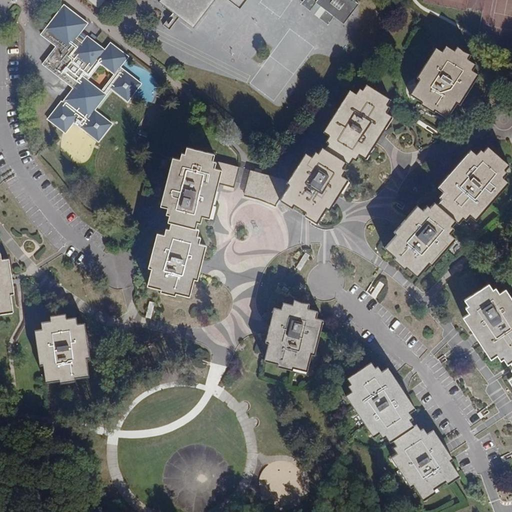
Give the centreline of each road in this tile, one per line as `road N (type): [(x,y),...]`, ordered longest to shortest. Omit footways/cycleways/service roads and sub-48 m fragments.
road 1 (residential): [(327,280),(417,365),(466,430),(499,511)]
road 2 (residential): [(0,80),(18,169),(41,209),(121,272)]
